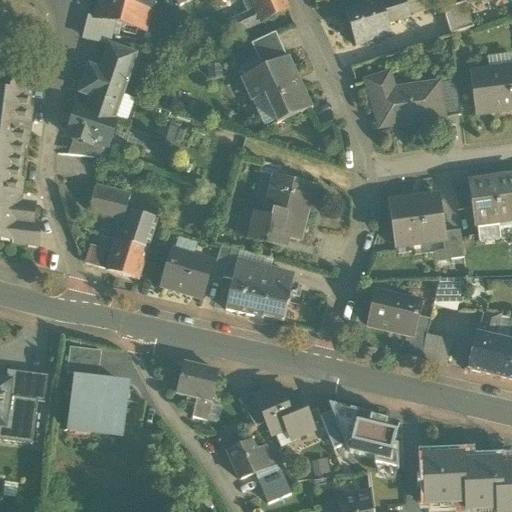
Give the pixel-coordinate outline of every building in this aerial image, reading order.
[(143,28),(148,11),(103,0),(102,0),(98,17),(101,21),(115,25),(139,31),(143,28)] [(103,0),(148,11),(150,0),(103,0)] [(238,0),(246,15),(255,10),(250,0),(238,0)] [(250,0),(255,10),(261,23),(287,11),(282,0),(250,0)] [(402,0),(394,0),(380,5),(386,26),(409,19),(402,0)] [(420,0),(402,0),(409,19),(424,14),(420,0)] [(390,38),(386,26),(380,5),(379,4),(344,16),(355,50),(390,38)] [(442,12),(449,36),(472,29),(464,5),(442,12)] [(226,24),(231,36),(261,23),(255,10),(246,15),(226,24)] [(109,48),(115,25),(101,21),(88,17),(82,38),(92,42),(109,48)] [(249,47),(260,70),(287,58),(276,34),(249,47)] [(109,48),(101,73),(126,81),(135,57),(109,48)] [(25,56),(28,68),(42,64),(40,51),(25,56)] [(486,59),(488,74),(511,70),(511,63),(511,56),(486,59)] [(263,98),(275,126),(308,111),(296,83),(298,82),(287,58),(260,70),(240,79),(251,104),(263,98)] [(221,65),(207,66),(207,81),(221,80),(221,65)] [(94,90),(86,114),(112,123),(113,119),(121,97),(126,81),(101,73),(89,69),(83,86),(94,90)] [(493,112),(494,115),(511,112),(511,70),(488,74),(470,76),(476,115),(493,112)] [(365,83),(380,130),(443,121),(442,119),(439,96),(438,86),(393,92),(388,76),(365,83)] [(27,249),(37,250),(38,238),(34,237),(35,229),(31,229),(32,221),(27,220),(29,209),(18,208),(21,185),(17,185),(22,149),(26,150),(30,114),(26,114),(28,101),(24,100),(25,90),(6,87),(5,97),(0,96),(0,242),(12,244),(11,245),(27,247),(27,249)] [(439,96),(442,119),(459,117),(456,94),(439,96)] [(135,102),(121,97),(113,119),(128,124),(135,102)] [(263,132),(275,126),(263,98),(251,104),(263,132)] [(115,124),(112,123),(86,114),(76,111),(73,120),(72,120),(70,126),(73,127),(70,136),(72,137),(71,141),(73,141),(87,146),(106,148),(107,148),(115,124)] [(159,123),(154,140),(180,147),(184,130),(159,123)] [(67,157),(105,160),(106,148),(87,146),(73,141),(67,157)] [(273,179),(278,180),(281,169),(261,163),(258,175),(273,179)] [(269,196),(263,221),(260,235),(282,240),(299,244),(309,203),(312,204),(316,189),(278,180),(273,179),(273,181),(276,181),(272,197),(269,196)] [(511,179),(468,185),(468,187),(472,212),(473,223),(496,220),(497,225),(511,223),(511,179)] [(456,215),(472,212),(468,187),(453,189),(456,215)] [(89,213),(121,222),(124,213),(126,214),(130,199),(95,190),(89,213)] [(390,205),(396,250),(414,248),(414,246),(443,242),(443,237),(438,204),(407,209),(407,203),(390,205)] [(121,222),(115,242),(147,252),(156,222),(126,214),(124,213),(121,222)] [(280,249),(282,240),(260,235),(263,221),(246,216),(240,239),(280,249)] [(496,220),(473,223),(476,246),(499,244),(497,225),(496,220)] [(445,254),(447,264),(462,262),(459,235),(443,237),(443,242),(445,254)] [(138,281),(147,252),(115,242),(107,272),(138,281)] [(210,280),(222,283),(222,281),(232,251),(220,248),(210,280)] [(86,265),(97,269),(102,253),(91,250),(86,265)] [(222,281),(231,283),(236,265),(256,270),(258,259),(232,251),(222,281)] [(163,289),(200,300),(210,265),(174,254),(163,289)] [(435,266),(447,264),(445,254),(433,256),(435,266)] [(262,321),(281,326),(284,311),(286,311),(292,288),(288,287),(290,279),(256,270),(236,265),(231,283),(224,313),(261,322),(262,321)] [(432,309),(453,314),(460,281),(439,282),(437,288),(432,309)] [(410,340),(412,341),(417,318),(420,306),(375,295),(367,330),(368,330),(369,329),(386,333),(386,335),(410,340)] [(354,311),(350,323),(360,327),(364,314),(354,311)] [(409,342),(424,345),(425,337),(429,321),(417,318),(412,341),(410,340),(409,342)] [(467,373),(511,384),(511,323),(480,319),(467,373)] [(452,344),(425,337),(424,345),(420,362),(419,362),(446,369),(452,344)] [(406,358),(420,362),(424,345),(409,342),(406,358)] [(66,375),(97,379),(101,353),(69,349),(66,375)] [(197,402),(210,405),(211,404),(218,375),(185,367),(178,397),(197,402)] [(37,405),(44,406),(48,379),(8,374),(6,387),(8,387),(6,401),(37,405)] [(69,434),(91,436),(92,424),(122,428),(127,389),(75,382),(69,434)] [(287,433),(291,443),(312,435),(299,403),(293,400),(283,404),(279,395),(275,393),(258,400),(256,401),(265,425),(268,424),(274,438),(287,433)] [(238,403),(255,430),(265,425),(256,401),(258,400),(256,396),(238,403)] [(0,444),(32,449),(37,405),(6,401),(2,426),(0,425),(0,444)] [(193,419),(216,425),(221,406),(211,404),(210,405),(197,402),(193,419)] [(373,419),(327,408),(330,415),(344,449),(346,455),(348,455),(348,457),(373,463),(374,469),(395,474),(397,474),(396,450),(392,449),(398,429),(373,422),(373,419)] [(333,453),(344,449),(330,415),(319,420),(333,453)] [(92,424),(91,436),(120,440),(122,428),(92,424)] [(218,435),(224,450),(243,442),(237,427),(218,435)] [(254,478),(263,474),(254,455),(250,445),(227,455),(239,484),(254,478)] [(265,450),(254,455),(263,474),(274,469),(265,450)] [(424,510),(465,508),(463,468),(462,460),(422,462),(424,510)] [(310,467),(313,481),(329,478),(326,464),(310,467)] [(500,466),(463,468),(465,508),(464,511),(511,511),(511,471),(500,472),(500,466)] [(254,478),(257,485),(277,477),(274,469),(263,474),(254,478)] [(395,474),(374,469),(378,482),(392,485),(395,474)] [(257,485),(262,497),(285,487),(280,475),(277,477),(257,485)] [(262,497),(267,508),(290,499),(285,487),(262,497)] [(370,511),(368,498),(337,504),(338,511),(370,511)]
